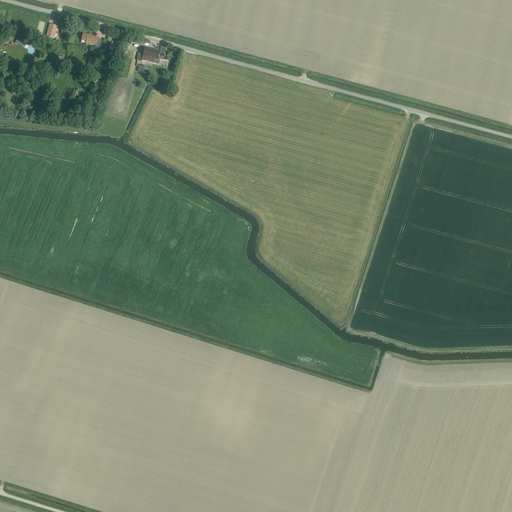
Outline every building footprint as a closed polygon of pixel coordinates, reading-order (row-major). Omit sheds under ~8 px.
[(49,25),(46,37),(54,39),(57,27),(49,25)] [(96,46),(98,38),(83,34),(81,41),(86,42),(85,43),(96,46)] [(112,43),(109,50),(115,52),(119,40),(114,38),(112,43)] [(141,62),(142,61),(157,64),(158,59),(163,60),(164,55),(159,53),(159,52),(144,49),(143,55),(139,54),(137,61),(141,62)] [(139,66),(137,72),(148,75),(150,68),(139,66)]
